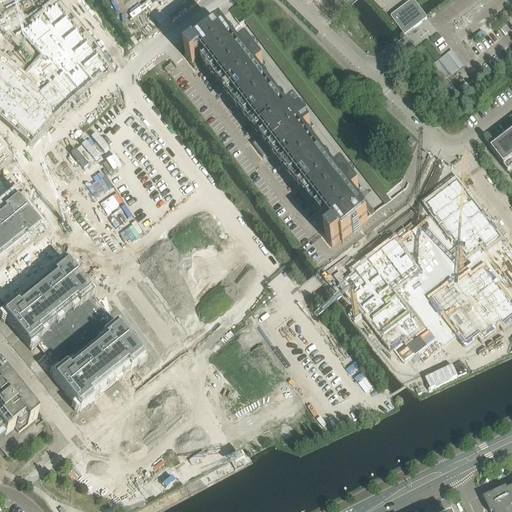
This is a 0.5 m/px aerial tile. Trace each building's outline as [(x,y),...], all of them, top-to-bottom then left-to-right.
[(426,18),(413,0),(392,17),(391,17),(391,18),(391,19),(405,37),(426,21),(426,20),(427,19),(426,18)] [(252,14),(242,21),(243,22),(377,196),(387,189),(252,14)] [(0,44),(0,118),(27,140),(38,126),(42,129),(48,122),(71,99),(101,74),(44,15),(16,38),(0,44)] [(310,203),(326,223),(330,229),(321,235),(332,249),(333,248),(332,248),(340,242),(342,245),(343,244),(340,240),(342,239),(342,240),(368,221),(367,219),(366,220),(350,199),(359,192),(358,192),(349,199),(341,188),(350,182),(350,181),(341,188),(337,183),(346,176),(341,170),(333,177),(302,137),(311,130),(310,130),(302,136),(292,123),(300,117),(294,108),(285,115),(254,75),(263,68),(258,62),(250,69),(246,64),(255,57),(254,57),(245,64),(237,53),(246,46),(237,53),(225,37),(234,30),(230,24),(229,25),(229,24),(221,30),(221,29),(184,57),(195,71),(204,64),(224,90),(227,87),(265,137),(253,146),(263,160),(275,151),(313,200),(310,203)] [(452,53),(429,70),(441,85),(464,68),(452,53)] [(174,69),(171,65),(164,70),(168,75),(174,69)] [(511,168),(511,129),(493,144),(488,138),(487,138),(486,138),(485,138),(485,139),(484,139),(484,140),(484,141),(484,142),(488,148),(507,172),(511,168)] [(0,317),(13,334),(61,393),(78,414),(142,362),(0,186),(0,317)] [(454,189),(430,207),(470,258),(483,248),(485,250),(495,242),(454,189)] [(357,281),(344,291),(363,315),(366,313),(376,326),(378,325),(388,338),(408,322),(388,296),(404,284),(383,258),(356,279),(357,281)] [(466,286),(442,304),(450,315),(449,316),(468,340),(497,317),(473,286),(468,290),(466,286)] [(0,449),(8,460),(44,430),(40,425),(44,422),(44,421),(40,424),(26,407),(32,402),(31,402),(20,388),(14,392),(0,374),(0,449)] [(511,511),(511,485),(492,494),(490,490),(481,494),(489,511),(511,511)]
